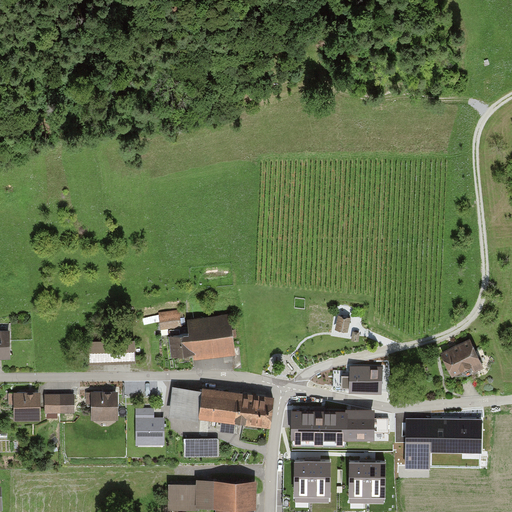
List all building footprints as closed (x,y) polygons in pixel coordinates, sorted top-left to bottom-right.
[(160,313),(162,330),(182,327),(179,310),(160,313)] [(188,319),(193,360),(236,355),(232,315),(188,319)] [(349,334),(351,318),(340,316),(337,331),(349,334)] [(0,332),(0,358),(9,358),(9,332),(0,332)] [(88,340),(89,365),(136,364),(136,339),(88,340)] [(471,340),(441,353),(454,381),(484,367),(471,340)] [(349,367),(348,392),(379,392),(380,368),(349,367)] [(274,399),(174,388),(171,416),(271,428),(274,399)] [(39,393),(13,394),(14,421),(40,421),(39,393)] [(91,393),(91,420),(118,420),(118,393),(91,393)] [(75,394),(44,394),(45,413),(75,412),(75,394)] [(154,408),(137,408),(137,446),(164,446),(164,417),(154,417),(154,408)] [(294,412),(294,442),(376,441),(376,433),(390,433),(390,417),(376,418),(376,411),(294,412)] [(483,421),(408,419),(406,468),(482,470),(483,421)] [(188,439),(188,457),(222,457),(222,439),(188,439)] [(329,464),(295,464),(295,502),(329,502),(329,464)] [(386,464),(351,464),(351,501),(386,501),(386,464)] [(255,511),(258,511),(257,481),(197,481),(197,485),(169,486),(168,511),(214,511),(215,511),(255,511)]
